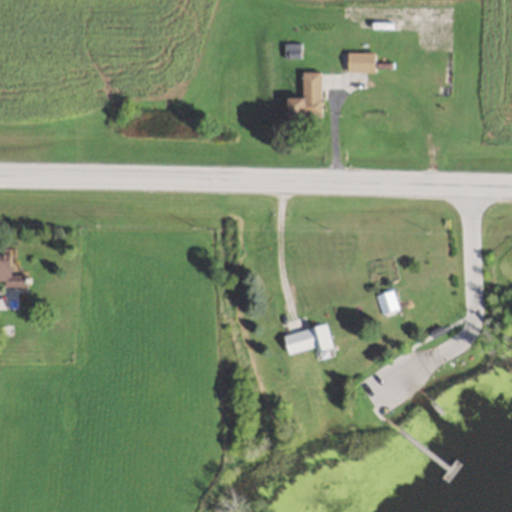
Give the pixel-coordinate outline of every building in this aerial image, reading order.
[(348,70),(374,70),(374,51),(348,51),(348,70)] [(321,70),(303,70),(303,96),(288,97),(288,117),(321,117),(321,70)] [(0,278),(5,279),(5,285),(26,284),(26,273),(12,273),(11,245),(0,245),(0,278)] [(381,314),(398,308),(391,288),(374,294),(381,314)] [(283,332),(288,352),(314,346),(316,357),(332,353),(325,323),(283,332)]
